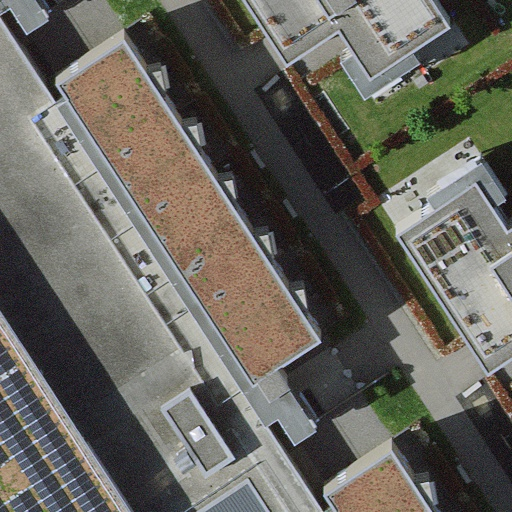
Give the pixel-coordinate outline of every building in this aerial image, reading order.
[(263,0),(300,52),(327,35),(364,85),(453,26),(435,0),(263,0)] [(130,28),(67,69),(263,365),(325,321),(130,28)] [(0,79),(0,511),(281,511),(248,462),(0,79)] [(511,200),(500,183),(420,236),(511,369),(511,368),(511,200)] [(441,511),(391,437),(327,479),(349,511),(441,511)]
